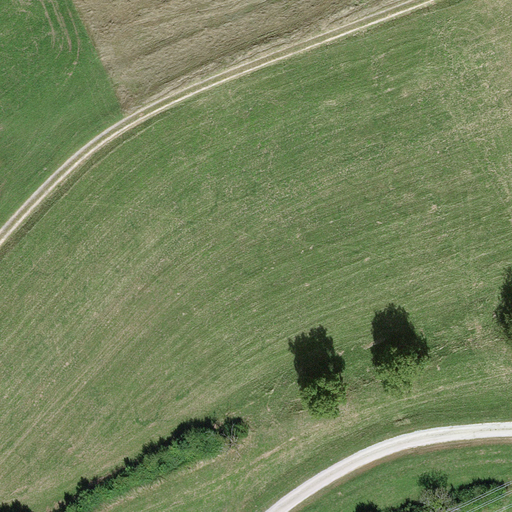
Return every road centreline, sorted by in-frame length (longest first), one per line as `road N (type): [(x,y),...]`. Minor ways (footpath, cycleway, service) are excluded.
road 1 (track): [(0,233),(130,118),(429,0)]
road 2 (track): [(511,430),(422,441),(310,488),(282,511)]
